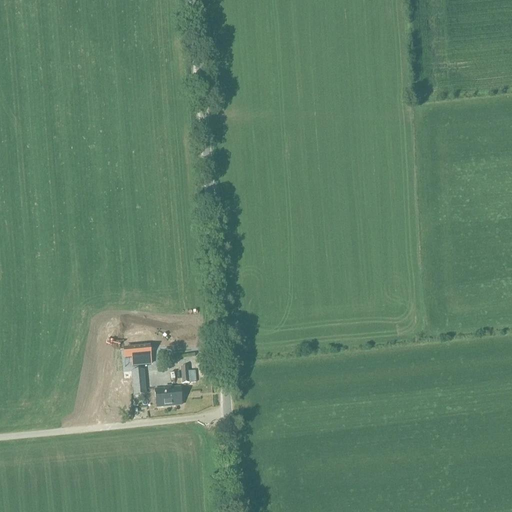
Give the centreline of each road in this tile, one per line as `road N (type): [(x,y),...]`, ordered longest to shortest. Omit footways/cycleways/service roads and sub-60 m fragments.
road 1 (unclassified): [(235,511),(195,0)]
road 2 (track): [(227,416),(0,436)]
